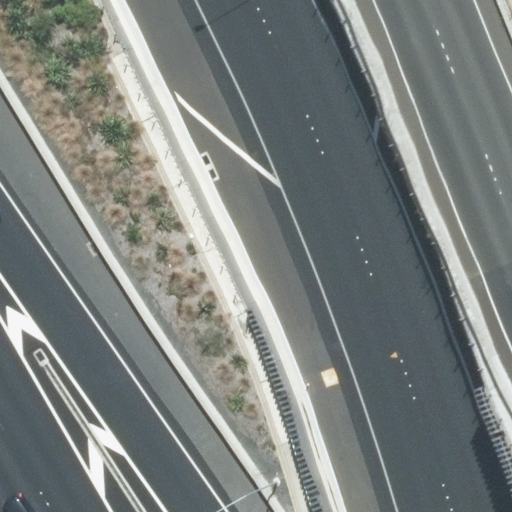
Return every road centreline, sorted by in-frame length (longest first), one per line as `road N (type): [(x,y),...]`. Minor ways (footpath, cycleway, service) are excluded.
road 1 (motorway): [(256,0),(384,277),(451,511)]
road 2 (motorway): [(0,240),(173,511)]
road 3 (motorway): [(0,383),(73,511)]
